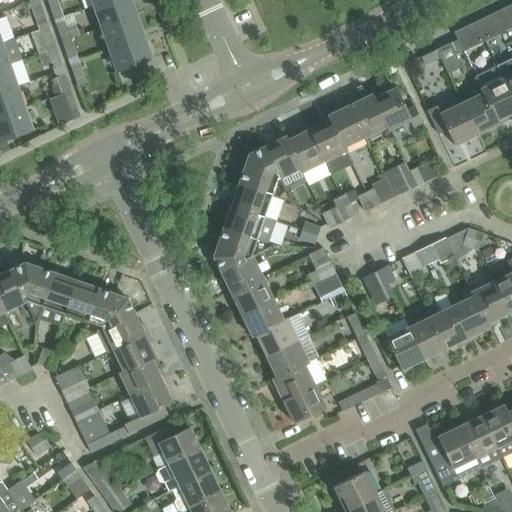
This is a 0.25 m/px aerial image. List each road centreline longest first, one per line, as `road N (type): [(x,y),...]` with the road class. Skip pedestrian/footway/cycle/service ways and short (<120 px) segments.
road 1 (residential): [(105,153),(258,470)]
road 2 (residential): [(258,470),(324,438),(365,434),(408,416),(410,397),(511,348)]
road 3 (tertiary): [(246,87),(379,26),(416,0)]
road 4 (tertiary): [(105,153),(246,87)]
